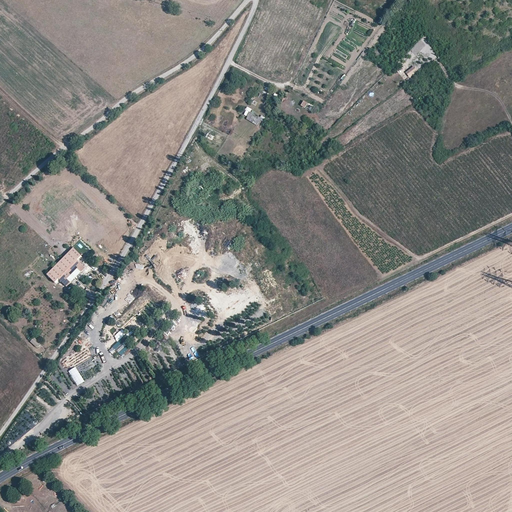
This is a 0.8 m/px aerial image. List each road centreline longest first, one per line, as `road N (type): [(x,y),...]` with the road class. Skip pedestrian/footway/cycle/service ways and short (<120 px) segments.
road 1 (primary): [(511,227),(0,478)]
road 2 (unclassified): [(257,0),(126,249),(0,433)]
road 3 (unclassified): [(0,204),(129,97),(191,60),(249,0)]
